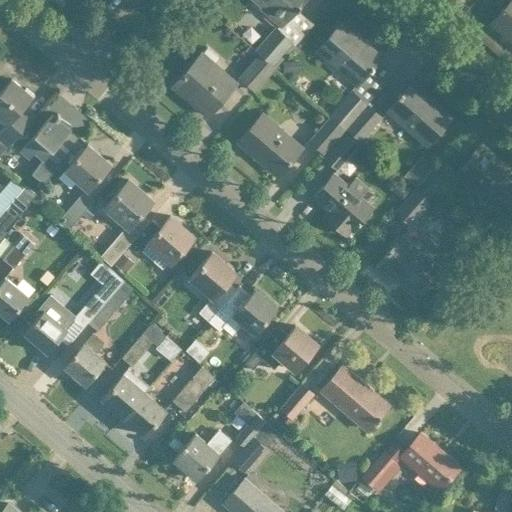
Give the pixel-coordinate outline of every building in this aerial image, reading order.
[(261,7),(281,24),(295,8),(297,9),(300,6),(298,4),(302,0),(256,0),(262,5),(261,7)] [(511,0),(503,9),(501,8),(499,11),(500,13),(493,21),(511,38),(511,0)] [(317,51),(356,84),(369,70),(370,71),(373,68),(372,66),(381,56),(341,22),(317,51)] [(273,66),(292,44),(275,29),(256,52),(259,54),(273,66)] [(235,83),(215,65),(219,60),(207,49),(202,55),(201,53),(173,85),(207,115),(235,83)] [(256,91),(276,68),(273,66),(259,54),(240,77),(256,91)] [(295,61),(283,62),(284,73),(296,73),(295,61)] [(0,154),(8,145),(33,116),(24,108),(35,95),(25,87),(24,89),(11,79),(0,91),(0,154)] [(450,117),(432,101),(430,104),(409,85),(402,94),(400,92),(397,96),(398,97),(387,111),(425,145),(450,117)] [(345,128),(365,104),(351,91),(330,116),(345,128)] [(381,117),(371,109),(365,104),(345,128),(360,141),(381,117)] [(52,114),(21,151),(30,158),(35,152),(43,158),(31,174),(44,183),(66,153),(57,145),(59,141),(69,130),(70,129),(68,128),(70,125),(58,117),(60,116),(57,113),(55,116),(52,114)] [(279,173),(301,148),(262,114),(238,141),(255,157),(258,154),(279,173)] [(324,152),(345,128),(330,116),(309,140),(324,152)] [(346,133),(325,158),(337,168),(358,144),(346,133)] [(87,144),(64,170),(87,189),(109,163),(87,144)] [(507,171),(478,146),(454,173),(495,209),(511,189),(511,170),(510,168),(507,171)] [(362,147),(353,158),(369,171),(378,160),(362,147)] [(453,169),(440,158),(414,188),(415,189),(426,199),(453,169)] [(372,207),(362,199),(369,190),(356,179),(349,187),(332,173),(313,196),(330,210),(325,216),(345,234),(350,228),(352,230),(372,207)] [(111,265),(131,242),(149,221),(140,213),(151,200),(128,179),(105,207),(127,226),(101,256),(111,265)] [(25,185),(14,197),(26,207),(32,200),(36,194),(25,185)] [(431,203),(426,199),(415,189),(395,211),(411,225),(423,212),(431,203)] [(70,228),(94,200),(83,191),(59,219),(70,228)] [(7,205),(0,214),(0,226),(3,230),(4,230),(18,214),(20,216),(26,207),(14,197),(7,205)] [(431,203),(423,212),(432,220),(440,211),(431,203)] [(193,235),(170,215),(159,227),(150,220),(149,221),(131,242),(141,250),(148,242),(170,262),(193,235)] [(1,259),(3,260),(12,268),(33,243),(22,234),(1,259)] [(386,252),(377,262),(416,296),(440,269),(400,235),(389,248),(388,247),(385,250),(386,252)] [(212,297),(202,308),(198,313),(207,321),(236,289),(227,281),(235,272),(211,251),(189,277),(212,297)] [(124,253),(115,264),(124,272),(133,261),(124,253)] [(75,317),(73,319),(82,326),(83,327),(88,322),(104,304),(110,296),(123,281),(113,272),(93,295),(75,317)] [(27,297),(5,277),(4,277),(0,281),(0,312),(8,319),(27,297)] [(97,330),(133,288),(123,280),(123,281),(110,296),(88,322),(97,330)] [(250,294),(248,293),(239,285),(236,289),(207,321),(219,331),(222,327),(231,335),(242,323),(253,333),(275,308),(254,289),(250,294)] [(27,329),(24,332),(47,352),(66,329),(65,328),(73,319),(75,317),(50,295),(36,311),(39,314),(27,329)] [(131,365),(152,341),(157,345),(166,335),(151,322),(121,357),(131,365)] [(316,344),(299,329),(295,325),(287,334),(277,325),(245,362),(253,369),(262,359),(273,369),(282,359),(294,369),(316,344)] [(104,362),(94,353),(104,342),(93,332),(63,366),(85,384),(104,362)] [(216,366),(226,356),(211,341),(201,351),(216,366)] [(185,411),(214,376),(201,365),(172,401),(185,411)] [(387,405),(363,385),(341,366),(321,390),(367,430),(387,405)] [(122,416),(143,392),(121,374),(101,398),(122,416)] [(313,394),(300,384),(280,408),(292,418),(313,394)] [(164,411),(143,392),(122,416),(144,435),(164,411)] [(244,446),(265,421),(256,414),(235,438),(244,446)] [(244,471),(278,432),(265,421),(244,446),(232,461),(244,471)] [(195,479),(229,439),(219,430),(207,444),(195,434),(173,459),(195,479)] [(459,467),(444,454),(419,433),(399,456),(439,490),(459,467)] [(394,462),(383,453),(363,477),(373,486),(394,462)] [(282,511),(243,478),(222,502),(233,511),(282,511)] [(333,485),(325,494),(343,510),(351,500),(333,485)] [(18,511),(8,503),(0,511),(18,511)]
